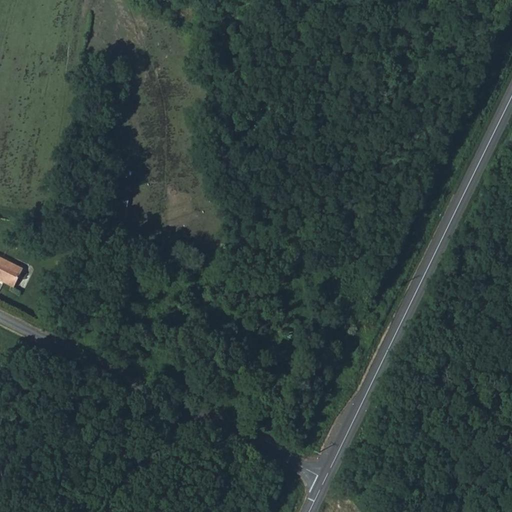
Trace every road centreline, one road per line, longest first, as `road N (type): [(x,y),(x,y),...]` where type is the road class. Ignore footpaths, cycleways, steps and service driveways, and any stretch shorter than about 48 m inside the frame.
road 1 (secondary): [(325,478),(511,93)]
road 2 (unclassified): [(325,478),(0,319)]
